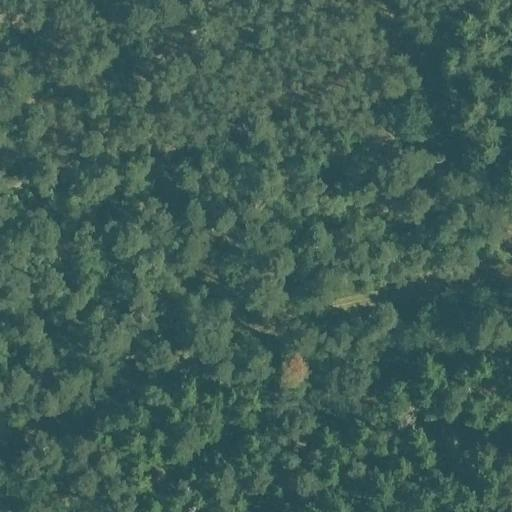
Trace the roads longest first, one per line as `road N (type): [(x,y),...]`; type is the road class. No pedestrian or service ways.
road 1 (track): [(0,442),(511,267)]
road 2 (unknown): [(0,258),(201,67),(249,0)]
